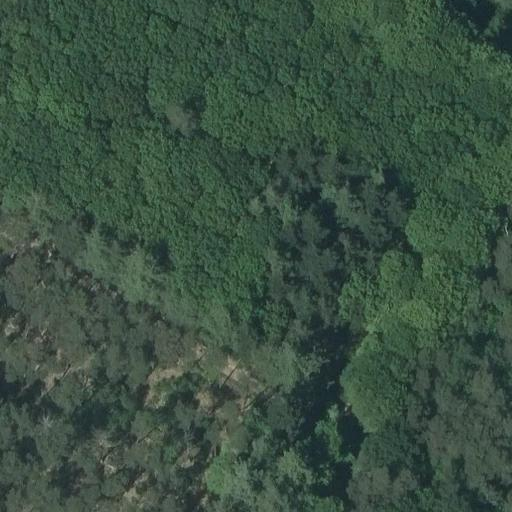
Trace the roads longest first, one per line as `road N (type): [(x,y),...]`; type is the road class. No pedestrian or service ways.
road 1 (track): [(0,220),(463,511)]
road 2 (track): [(511,77),(393,0)]
